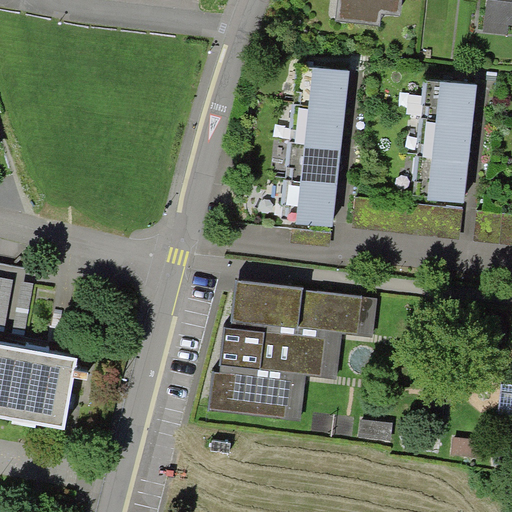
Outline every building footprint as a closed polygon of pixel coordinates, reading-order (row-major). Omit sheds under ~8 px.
[(396,0),(342,0),(343,0),(343,2),(364,4),(363,8),(395,12),(396,0)] [(511,23),(511,0),(486,0),(483,30),(506,33),(507,23),(511,23)] [(336,146),(340,147),(342,124),(339,124),(340,115),(340,108),(344,109),(347,87),(343,86),(344,77),(345,70),(348,70),(348,69),(298,64),(295,90),(300,90),(298,102),(294,101),(291,127),(296,128),(294,139),(290,139),(287,165),(291,166),(290,177),(285,177),(283,203),(287,203),(286,216),(281,215),(281,216),(331,222),(334,200),(330,199),(331,188),(332,184),(336,184),(338,162),(334,162),(336,151),(336,146)] [(473,86),(473,85),(423,79),(420,105),(425,106),(423,117),(419,117),(416,143),(420,143),(419,155),(414,154),(412,180),(416,181),(415,194),(410,193),(410,194),(461,200),(463,178),(459,177),(460,167),(461,162),(465,162),(467,140),(463,139),(465,129),(465,124),(469,124),(471,102),(468,102),(469,90),(469,85),(473,86)] [(461,207),(357,195),(354,219),(458,231),(461,207)] [(511,213),(475,210),(473,233),(511,237),(511,213)] [(289,240),(326,244),(328,234),(290,230),(289,240)] [(301,286),(233,278),(228,319),(229,319),(228,327),(221,326),(216,364),(218,364),(217,372),(210,370),(205,411),(207,411),(207,409),(282,417),(287,372),(318,376),(323,330),(354,334),(358,298),(359,298),(359,296),(300,289),(301,286)] [(0,330),(1,331),(10,281),(0,279),(0,330)] [(10,332),(21,334),(30,285),(19,283),(10,332)] [(0,414),(61,425),(70,373),(83,375),(84,369),(71,367),(73,356),(0,342),(0,414)] [(511,384),(499,383),(495,412),(496,412),(499,391),(511,392),(511,384)] [(389,424),(359,421),(357,436),(387,439),(389,424)] [(450,454),(475,456),(476,442),(451,439),(450,454)]
